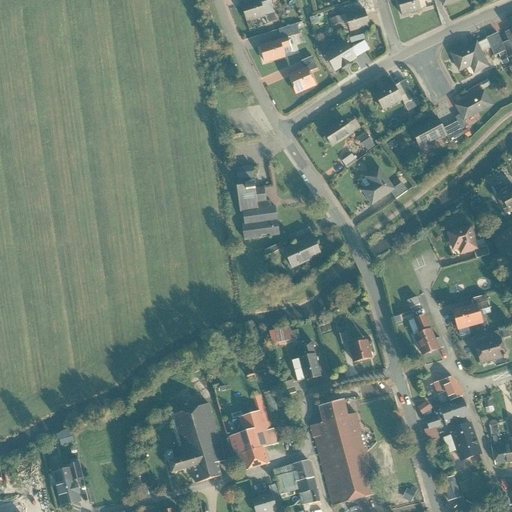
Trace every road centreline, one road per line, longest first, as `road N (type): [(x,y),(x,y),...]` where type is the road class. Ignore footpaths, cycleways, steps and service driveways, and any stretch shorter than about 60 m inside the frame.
road 1 (residential): [(396,374),(365,267),(283,131)]
road 2 (residential): [(311,454),(304,414),(312,397),(396,374)]
road 3 (residential): [(283,131),(220,0)]
road 4 (residential): [(436,511),(396,374)]
road 5 (residential): [(283,131),(398,57)]
